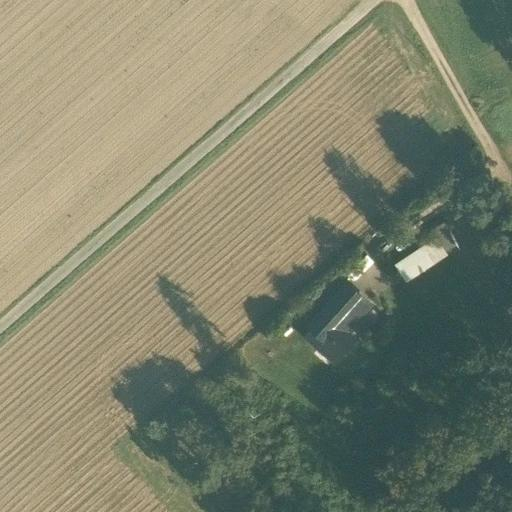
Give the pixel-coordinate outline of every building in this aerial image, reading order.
[(445,222),(432,230),(437,239),(445,252),(458,244),(445,222)] [(437,239),(429,244),(439,260),(447,255),(445,252),(437,239)] [(429,244),(397,266),(406,280),(439,260),(429,244)] [(348,285),(312,326),(315,333),(342,353),(351,343),(354,339),(346,332),(370,305),(348,285)] [(342,353),(315,333),(308,337),(335,361),(342,353)]
